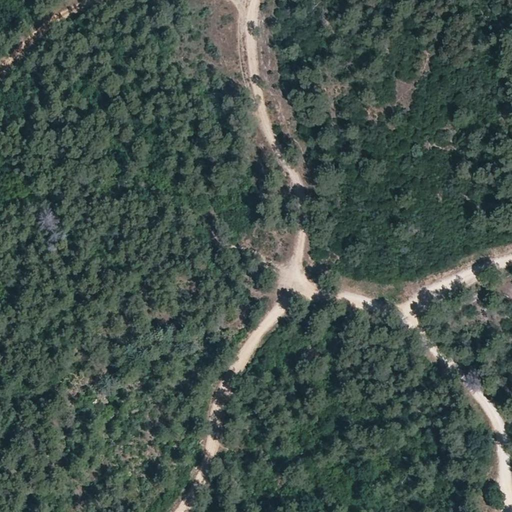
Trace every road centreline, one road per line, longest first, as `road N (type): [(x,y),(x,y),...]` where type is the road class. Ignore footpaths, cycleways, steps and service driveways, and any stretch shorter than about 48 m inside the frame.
road 1 (track): [(297,294),(297,185),(258,87),(255,0)]
road 2 (track): [(177,511),(239,363),(297,294)]
road 3 (track): [(511,508),(497,418),(401,315)]
road 4 (track): [(401,315),(511,258)]
road 5 (track): [(98,0),(0,69)]
